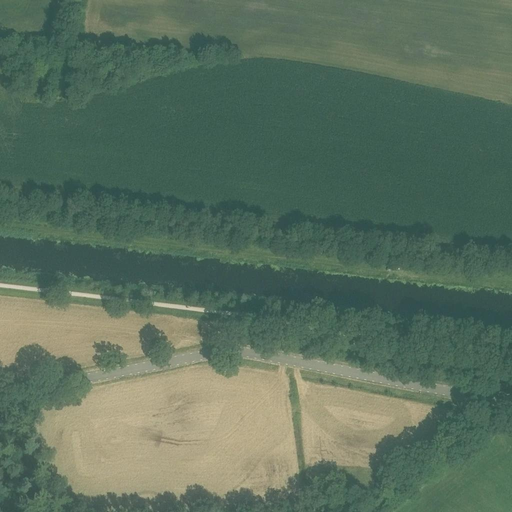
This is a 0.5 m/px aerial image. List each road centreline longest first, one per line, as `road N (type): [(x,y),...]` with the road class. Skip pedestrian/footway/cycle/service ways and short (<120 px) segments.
road 1 (tertiary): [(0,395),(234,350),(477,397),(511,396)]
road 2 (track): [(372,511),(492,414),(499,398)]
